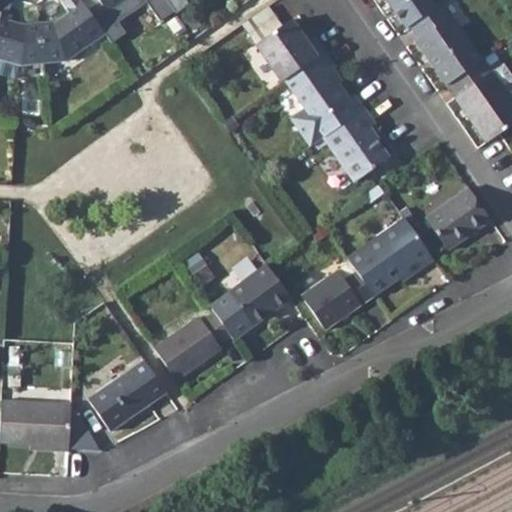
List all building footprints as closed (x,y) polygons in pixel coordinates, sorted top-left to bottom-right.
[(41,18),(45,58),(64,58),(104,31),(82,0),(61,0),(68,10),(53,20),(52,18),(41,18)] [(102,0),(109,10),(122,0),(102,0)] [(384,0),(405,29),(409,27),(436,7),(431,0),(384,0)] [(415,41),(446,87),(454,81),(478,64),(482,61),(451,16),(442,3),(436,7),(409,27),(418,39),(415,41)] [(0,53),(20,58),(45,58),(41,18),(26,18),(24,21),(7,16),(8,9),(0,7),(0,53)] [(239,26),(252,45),(278,26),(265,8),(239,26)] [(288,19),(278,26),(252,45),(278,81),(281,79),(322,50),(312,38),(305,43),(288,19)] [(336,83),(326,69),(330,67),(332,65),(322,50),(281,79),(301,108),(290,115),(289,120),(307,145),(320,136),(361,107),(353,94),(347,98),(336,83)] [(511,98),(503,86),(493,72),(484,59),(482,61),(478,64),(454,81),(446,87),(485,141),(511,122),(511,98)] [(493,72),(503,86),(511,79),(511,78),(503,65),(493,72)] [(340,81),(330,67),(326,69),(336,83),(340,81)] [(320,136),(353,182),(388,157),(367,128),(374,124),(361,107),(320,136)] [(423,217),(447,250),(490,219),(467,186),(423,217)] [(370,296),(396,277),(415,264),(418,269),(433,260),(402,215),(343,257),(352,271),(370,296)] [(400,282),(418,269),(415,264),(396,277),(400,282)] [(227,337),(229,339),(287,300),(262,265),(205,305),(210,312),(227,337)] [(370,296),(352,271),(340,279),(333,270),(297,295),(322,331),(370,296)] [(149,347),(173,381),(218,350),(215,345),(227,337),(210,312),(198,320),(195,316),(149,347)] [(83,399),(106,432),(163,392),(140,360),(83,399)] [(0,414),(0,439),(44,442),(53,442),(53,449),(68,450),(70,402),(1,399),(0,414)]
